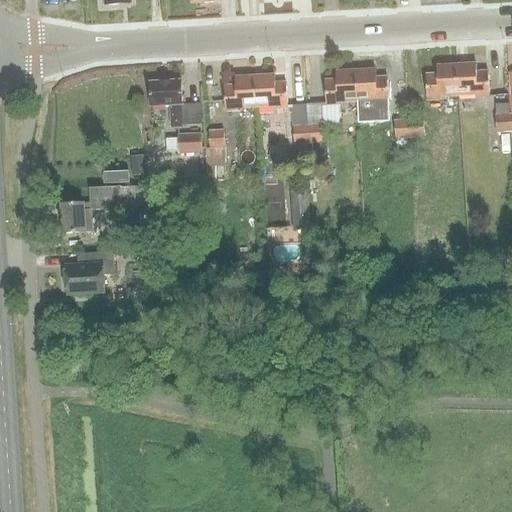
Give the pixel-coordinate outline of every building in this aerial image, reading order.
[(476,65),(456,66),(458,97),(476,96),(476,100),(477,99),(478,108),(490,107),(489,99),(490,99),(488,72),(477,73),(476,65)] [(440,98),(458,97),(456,66),(436,67),(437,75),(425,76),(427,103),(440,102),(440,98)] [(376,71),(355,72),(357,103),(361,103),(361,117),(390,116),(387,78),(376,79),(376,71)] [(357,103),(355,72),(335,73),(336,81),(324,82),(326,106),(321,106),(322,123),(331,122),(340,118),(339,104),(357,103)] [(255,77),(257,109),(275,107),(275,111),(288,110),(287,84),(275,84),(275,76),(255,77)] [(257,109),(255,77),(234,79),(235,87),(223,87),(225,114),(239,113),(238,110),(257,109)] [(182,129),(181,106),(183,106),(181,82),(149,83),(150,108),(169,107),(170,128),(171,128),(171,130),(182,129)] [(308,129),(307,107),(292,108),(294,146),(297,146),(297,157),(310,156),(309,145),(308,129)] [(511,134),(510,115),(495,116),(496,135),(511,134)] [(424,120),(409,121),(410,140),(424,140),(424,120)] [(395,141),(410,140),(409,121),(394,121),(395,141)] [(323,129),(308,129),(309,145),(310,145),(323,145),(324,145),(323,129)] [(225,131),(208,132),(209,134),(209,149),(225,148),(225,131)] [(201,134),(178,135),(179,156),(202,155),(201,134)] [(312,146),(313,166),(328,166),(327,145),(312,146)] [(225,148),(209,149),(205,149),(206,177),(216,176),(216,169),(226,168),(225,148)] [(146,164),(130,165),(130,178),(147,177),(146,164)] [(104,174),(104,178),(104,185),(129,184),(129,173),(104,174)] [(83,204),(62,205),(63,235),(92,234),(91,212),(122,210),(137,209),(152,203),(152,187),(90,190),(90,204),(83,204)] [(308,191),(290,192),(293,233),(311,232),(308,191)] [(102,277),(115,276),(113,253),(77,255),(77,268),(67,269),(68,294),(103,292),(102,277)] [(509,269),(497,269),(497,279),(510,279),(509,269)]
